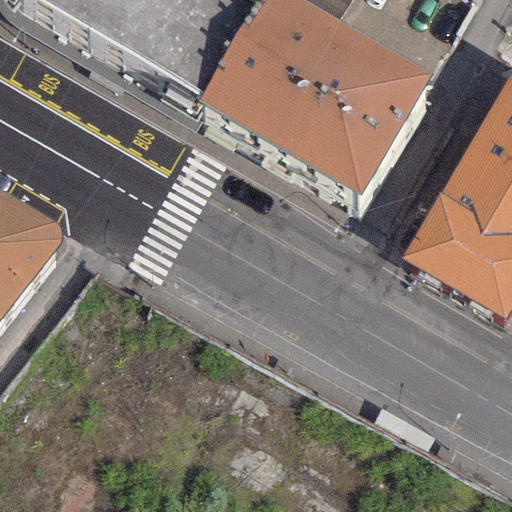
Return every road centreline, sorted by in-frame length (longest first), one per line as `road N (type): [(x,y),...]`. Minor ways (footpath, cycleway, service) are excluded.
road 1 (residential): [(342,311),(511,21)]
road 2 (primary): [(130,192),(342,311)]
road 3 (unclassified): [(130,192),(0,370)]
road 4 (primary): [(342,311),(511,411)]
road 5 (primary): [(0,113),(130,192)]
